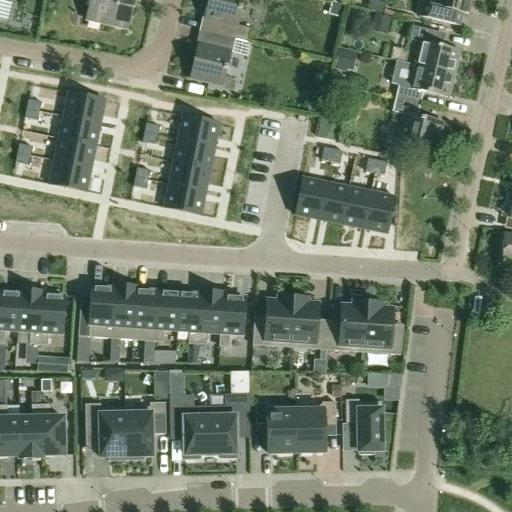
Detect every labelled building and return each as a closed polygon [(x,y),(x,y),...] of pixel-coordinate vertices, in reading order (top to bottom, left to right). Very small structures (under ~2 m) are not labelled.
[(127,30),(134,1),(130,0),(80,0),(91,2),(86,21),(127,30)] [(234,41),(234,42),(245,45),(248,31),(236,28),(242,0),(209,0),(201,33),(234,41)] [(383,13),(387,0),(376,0),(373,10),(383,13)] [(474,2),(474,0),(435,0),(434,6),(422,4),(419,18),(431,21),(456,26),(459,14),(468,16),(472,2),(474,2)] [(329,15),(342,18),(345,6),(333,3),(329,15)] [(374,27),(390,31),(393,18),(377,14),(374,27)] [(420,45),(415,67),(418,67),(454,76),(460,53),(438,47),(441,35),(412,28),(409,42),(420,45)] [(231,55),(234,42),(234,41),(201,33),(190,81),(231,90),(233,82),(224,79),(230,54),(231,55)] [(339,67),(353,71),(357,57),(343,53),(339,67)] [(395,101),(420,106),(423,94),(448,101),(454,76),(418,67),(415,67),(396,62),(391,85),(399,86),(395,101)] [(48,99),(61,101),(63,86),(50,85),(48,99)] [(67,101),(61,123),(98,133),(104,111),(67,101)] [(418,119),(420,106),(395,101),(392,114),(403,117),(398,140),(437,149),(442,125),(418,119)] [(42,104),(32,102),(30,111),(40,113),(42,104)] [(38,121),(40,113),(30,111),(28,119),(38,121)] [(182,122),(176,144),(213,154),(219,132),(182,122)] [(61,123),(56,145),(93,155),(98,133),(61,123)] [(159,137),(161,129),(150,127),(148,135),(159,137)] [(158,146),(159,137),(148,135),(147,143),(158,146)] [(176,144),(170,167),(207,176),(213,154),(176,144)] [(56,145),(50,167),(87,176),(93,155),(56,145)] [(32,150),(23,148),(21,156),(31,158),(32,150)] [(335,165),(337,153),(328,151),(326,163),(335,165)] [(342,166),(344,155),(337,153),(335,165),(342,166)] [(29,166),(31,158),(21,156),(20,164),(29,166)] [(378,176),(380,165),(372,163),(370,174),(378,176)] [(386,177),(388,166),(380,165),(378,176),(386,177)] [(50,167),(44,188),(81,198),(87,176),(50,167)] [(170,167),(164,189),(201,198),(207,176),(170,167)] [(149,182),(151,173),(141,171),(139,179),(149,182)] [(147,191),(149,182),(139,179),(137,188),(147,191)] [(265,180),(265,201),(278,202),(279,180),(265,180)] [(296,188),(284,225),(306,232),(318,195),(296,188)] [(164,189),(158,211),(195,220),(201,198),(164,189)] [(318,195),(306,232),(328,238),(340,202),(318,195)] [(340,202),(328,238),(350,244),(360,207),(340,202)] [(360,207),(350,244),(371,250),(382,213),(360,207)] [(511,236),(503,236),(502,261),(511,261),(511,236)] [(111,342),(115,288),(114,288),(114,291),(92,290),(91,305),(80,304),(78,340),(102,341),(111,342)] [(115,288),(111,342),(120,342),(133,343),(134,331),(136,290),(115,288)] [(134,331),(133,343),(145,344),(155,344),(158,294),(137,293),(137,290),(136,290),(134,331)] [(0,343),(4,344),(5,332),(17,332),(20,292),(19,292),(19,294),(0,293),(0,343)] [(29,346),(38,347),(42,293),(20,292),(17,332),(30,333),(29,346)] [(38,347),(47,347),(48,335),(61,336),(64,298),(42,296),(42,293),(38,347)] [(179,295),(158,294),(155,344),(164,345),(164,332),(177,333),(179,295)] [(189,347),(198,347),(201,294),(200,294),(200,296),(179,295),(177,333),(189,334),(189,347)] [(208,335),(220,336),(223,295),(201,294),(198,347),(207,348),(208,335)] [(230,336),(243,337),(245,299),(223,298),(224,295),(223,295),(220,336),(219,348),(229,349),(230,336)] [(278,298),(278,302),(267,301),(266,318),(254,317),(252,347),(289,349),(293,299),(278,298)] [(308,300),(293,299),(289,349),(327,352),(329,322),(317,321),(318,305),(308,304),(308,300)] [(341,323),(329,322),(327,352),(364,354),(368,304),(353,303),(352,307),(342,306),(341,323)] [(382,309),(382,305),(368,304),(364,354),(400,357),(403,328),(391,327),(393,310),(382,309)] [(29,346),(28,361),(37,362),(38,347),(29,346)] [(120,349),(111,348),(110,364),(119,365),(120,349)] [(188,363),(196,364),(197,352),(189,351),(188,363)] [(153,356),(144,355),(144,364),(153,364),(153,356)] [(54,359),(39,358),(38,373),(53,374),(54,359)] [(95,380),(95,372),(82,372),(82,380),(95,380)] [(170,374),(171,382),(185,382),(185,373),(170,374)] [(168,374),(155,374),(156,382),(169,382),(168,374)] [(385,376),(369,376),(368,387),(385,388),(385,376)] [(0,392),(11,392),(11,381),(0,380),(0,392)] [(42,381),(42,392),(52,392),(52,381),(42,381)] [(333,387),(333,398),(341,397),(341,386),(333,387)] [(220,460),(236,459),(235,424),(250,424),(249,396),(224,396),(225,408),(209,408),(210,456),(220,456),(220,460)] [(200,456),(210,456),(209,408),(194,408),(193,397),(169,397),(169,426),(183,425),(184,461),(200,460),(200,456)] [(359,402),(345,402),(346,426),(357,425),(358,457),(374,456),(374,452),(382,452),(381,404),(359,404),(359,402)] [(165,436),(165,404),(150,405),(150,409),(125,409),(126,462),(144,462),(143,458),(152,457),(152,436),(165,436)] [(19,419),(20,460),(42,460),(41,406),(31,406),(32,419),(19,419)] [(50,406),(41,406),(42,460),(43,460),(42,457),(64,456),(63,418),(50,419),(50,406)] [(109,462),(126,462),(125,409),(100,410),(100,406),(85,406),(85,437),(99,437),(100,459),(108,458),(109,462)] [(6,407),(0,407),(0,457),(19,457),(19,460),(20,460),(19,419),(7,420),(6,407)] [(296,458),(325,457),(324,433),(336,433),(335,408),(323,408),(324,410),(295,411),(296,458)] [(296,458),(295,411),(267,411),(267,409),(255,409),(256,430),(268,429),(268,459),(296,458)]
